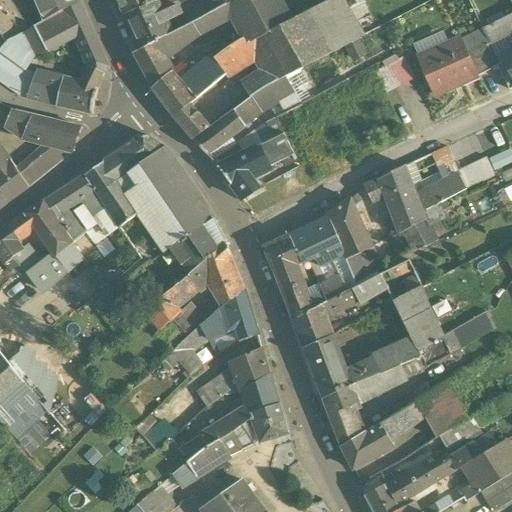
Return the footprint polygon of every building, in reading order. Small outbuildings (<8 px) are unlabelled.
[(28,31),(10,0),(0,0),(0,34),(6,43),(23,34),(28,31)] [(34,0),(46,21),(64,12),(63,11),(76,4),(74,0),(34,0)] [(117,0),(125,15),(144,6),(150,4),(157,0),(117,0)] [(157,0),(150,4),(144,6),(125,15),(142,51),(173,34),(167,22),(181,16),(180,13),(190,8),(188,4),(195,0),(157,0)] [(215,0),(220,9),(225,6),(236,0),(215,0)] [(291,21),(280,0),(236,0),(225,6),(244,39),(247,44),(291,21)] [(340,0),(329,0),(309,11),(326,39),(354,24),(340,0)] [(76,4),(63,11),(64,12),(77,36),(90,69),(103,75),(106,69),(105,65),(105,62),(79,3),(76,4)] [(291,21),(247,44),(255,60),(263,72),(270,84),(271,86),(285,78),(293,74),(303,69),(334,53),(326,39),(309,11),(291,21)] [(46,21),(35,27),(48,51),(58,46),(64,43),(77,36),(64,12),(46,21)] [(511,14),(482,30),(489,44),(511,32),(511,14)] [(142,51),(134,55),(153,89),(173,72),(164,59),(197,35),(199,37),(211,30),(215,27),(208,15),(173,34),(142,51)] [(354,24),(326,39),(334,53),(362,38),(354,24)] [(48,51),(35,27),(28,31),(23,34),(36,57),(48,51)] [(417,50),(443,38),(440,30),(413,42),(417,50)] [(23,34),(6,43),(8,45),(0,52),(0,82),(12,91),(26,72),(36,57),(23,34)] [(244,39),(215,59),(226,75),(229,73),(232,73),(255,60),(247,44),(244,39)] [(462,40),(417,60),(434,96),(452,91),(451,89),(461,84),(463,88),(480,81),(479,77),(468,54),(462,40)] [(496,47),(491,49),(489,44),(481,48),(492,71),(498,67),(498,66),(504,63),(500,57),(496,47)] [(492,71),(481,48),(468,54),(479,77),(492,71)] [(511,50),(500,57),(504,63),(498,66),(498,67),(510,91),(511,89),(511,50)] [(213,56),(181,81),(197,99),(226,75),(215,59),(213,56)] [(403,59),(385,68),(396,90),(414,80),(403,59)] [(396,90),(385,68),(375,73),(386,95),(396,90)] [(81,87),(49,80),(48,82),(43,104),(91,115),(97,89),(103,75),(90,69),(81,87)] [(303,69),(293,74),(299,84),(308,79),(303,69)] [(26,72),(12,91),(20,96),(28,100),(35,79),(36,78),(26,72)] [(181,81),(173,72),(153,89),(174,117),(188,106),(197,99),(181,81)] [(263,72),(243,85),(244,86),(240,89),(242,92),(238,95),(243,103),(270,84),(263,72)] [(299,84),(293,74),(285,78),(295,95),(302,90),(299,84)] [(242,104),(214,124),(215,125),(194,141),(207,155),(243,129),(258,112),(278,101),(279,102),(290,97),(295,95),(285,78),(271,86),(270,84),(243,103),(242,104)] [(48,82),(35,79),(28,100),(43,104),(48,82)] [(295,95),(290,97),(295,105),(300,102),(295,95)] [(290,97),(279,102),(286,114),(301,106),(302,105),(300,102),(295,105),(290,97)] [(202,122),(188,106),(174,117),(194,141),(215,125),(214,124),(209,118),(206,118),(202,122)] [(81,129),(27,115),(11,111),(6,123),(23,136),(72,153),(81,129)] [(283,135),(218,168),(232,187),(244,200),(261,189),(252,178),(268,170),(267,168),(294,155),(283,135)] [(118,183),(104,162),(83,177),(94,193),(106,210),(108,209),(121,229),(140,216),(167,255),(182,244),(215,222),(205,205),(170,153),(148,138),(140,138),(116,154),(129,175),(139,189),(138,189),(127,196),(118,183)] [(436,173),(454,167),(446,144),(428,150),(436,173)] [(129,175),(116,154),(104,162),(118,183),(129,175)] [(24,171),(19,175),(28,188),(54,168),(41,158),(24,171)] [(487,158),(458,172),(467,190),(495,177),(487,158)] [(19,165),(14,167),(17,171),(19,175),(24,171),(19,165)] [(405,167),(379,181),(386,199),(395,222),(399,234),(415,226),(426,221),(423,213),(421,210),(417,199),(405,167)] [(17,171),(0,183),(0,209),(28,188),(19,175),(17,171)] [(138,189),(129,175),(118,183),(127,196),(138,189)] [(83,177),(43,203),(72,245),(88,234),(72,210),(84,201),(94,193),(83,177)] [(460,178),(417,199),(421,210),(423,213),(467,191),(467,190),(460,178)] [(379,181),(365,188),(373,205),(386,199),(379,181)] [(106,210),(94,193),(84,201),(96,218),(106,210)] [(351,200),(327,217),(328,219),(329,218),(344,254),(343,255),(346,261),(372,249),(351,200)] [(43,203),(25,215),(9,226),(19,241),(37,230),(49,244),(48,245),(56,257),(67,271),(81,258),(72,245),(43,203)] [(328,219),(289,237),(302,264),(308,261),(315,258),(319,268),(335,261),(335,260),(343,255),(344,254),(329,218),(328,219)] [(426,221),(415,226),(426,247),(435,242),(426,221)] [(215,222),(182,244),(198,267),(226,244),(215,222)] [(19,241),(9,226),(0,232),(0,258),(5,264),(6,265),(12,261),(12,259),(23,251),(16,243),(19,241)] [(320,287),(305,292),(296,267),(302,264),(289,237),(264,248),(276,277),(293,320),(327,303),(320,287)] [(198,267),(145,312),(161,331),(172,321),(180,313),(176,309),(186,300),(187,293),(194,287),(202,297),(212,290),(222,306),(223,307),(243,291),(230,256),(231,256),(226,244),(198,267)] [(372,249),(346,261),(356,283),(381,270),(372,249)] [(56,257),(31,276),(43,291),(53,283),(67,271),(56,257)] [(315,258),(308,261),(314,272),(320,270),(319,268),(315,258)] [(6,265),(5,264),(0,267),(0,285),(22,270),(12,259),(12,261),(6,265)] [(409,261),(381,275),(388,290),(393,303),(418,290),(422,287),(409,261)] [(320,270),(314,272),(320,287),(327,284),(320,270)] [(381,275),(354,289),(354,290),(352,290),(357,301),(359,305),(388,290),(381,275)] [(320,287),(327,303),(341,296),(334,282),(320,287)] [(341,296),(327,303),(331,315),(357,301),(352,290),(341,296)] [(418,290),(393,303),(412,341),(418,352),(441,339),(418,290)] [(243,291),(223,307),(222,306),(205,322),(200,326),(208,340),(236,329),(240,342),(258,336),(243,291)] [(327,303),(293,320),(304,349),(333,337),(327,325),(333,322),(331,315),(327,303)] [(205,322),(190,305),(180,313),(172,321),(187,338),(200,326),(205,322)] [(486,313),(446,336),(463,374),(504,350),(486,313)] [(187,338),(177,347),(178,348),(170,355),(177,362),(192,352),(208,340),(200,326),(187,338)] [(463,374),(446,336),(441,339),(418,352),(420,357),(381,373),(351,386),(351,387),(358,405),(404,381),(410,393),(415,402),(447,383),(463,374)] [(345,373),(333,337),(304,349),(323,399),(351,387),(351,386),(381,373),(375,360),(373,361),(347,370),(345,373)] [(412,341),(372,359),(373,361),(375,360),(381,373),(420,357),(418,352),(412,341)] [(262,349),(230,363),(230,364),(226,367),(228,371),(213,383),(223,397),(231,391),(240,385),(242,390),(243,392),(270,375),(262,349)] [(0,402),(23,382),(0,351),(0,402)] [(192,352),(177,362),(190,376),(194,373),(202,367),(192,352)] [(270,375),(243,392),(245,398),(234,403),(239,411),(199,437),(210,449),(220,441),(222,439),(227,437),(231,434),(252,419),(251,415),(279,405),(270,375)] [(23,382),(0,402),(0,422),(15,438),(35,420),(47,410),(23,382)] [(223,397),(213,383),(198,395),(207,408),(223,397)] [(447,383),(415,402),(423,416),(435,440),(439,438),(456,427),(467,420),(447,383)] [(240,385),(231,391),(234,395),(242,390),(240,385)] [(351,387),(323,399),(335,431),(351,421),(347,410),(358,405),(351,387)] [(410,393),(403,398),(408,406),(415,402),(410,393)] [(408,406),(380,424),(381,426),(389,441),(423,416),(415,402),(408,406)] [(279,405),(251,415),(252,419),(261,443),(288,434),(279,405)] [(487,408),(471,418),(478,429),(493,419),(487,408)] [(35,420),(15,438),(31,457),(52,437),(35,420)] [(335,431),(341,448),(357,438),(351,421),(335,431)] [(163,423),(144,440),(156,453),(175,436),(163,423)] [(357,438),(341,448),(353,471),(392,447),(389,441),(381,426),(366,437),(365,434),(357,438)] [(456,427),(439,438),(447,450),(464,439),(456,427)] [(242,452),(231,434),(227,437),(222,439),(234,458),(242,452)] [(491,435),(476,445),(483,456),(498,446),(491,435)] [(199,437),(179,450),(188,465),(210,449),(199,437)] [(210,449),(188,465),(200,480),(234,458),(222,439),(220,441),(210,449)] [(483,456),(463,467),(474,484),(480,494),(511,474),(511,453),(505,442),(498,446),(483,456)] [(476,445),(449,462),(457,471),(463,467),(483,456),(476,445)] [(440,462),(438,459),(423,467),(434,484),(457,471),(449,462),(446,458),(440,462)] [(188,465),(174,476),(185,491),(200,480),(188,465)] [(423,467),(411,474),(422,491),(434,484),(423,467)] [(411,474),(386,489),(397,507),(404,503),(422,491),(411,474)] [(511,474),(480,494),(491,511),(494,511),(511,501),(511,474)] [(263,511),(240,482),(202,509),(203,511),(263,511)] [(474,484),(463,491),(469,500),(480,494),(474,484)] [(386,489),(384,486),(366,496),(374,511),(409,511),(404,503),(397,507),(386,489)] [(174,504),(160,487),(137,507),(140,511),(164,511),(165,511),(174,504)]
